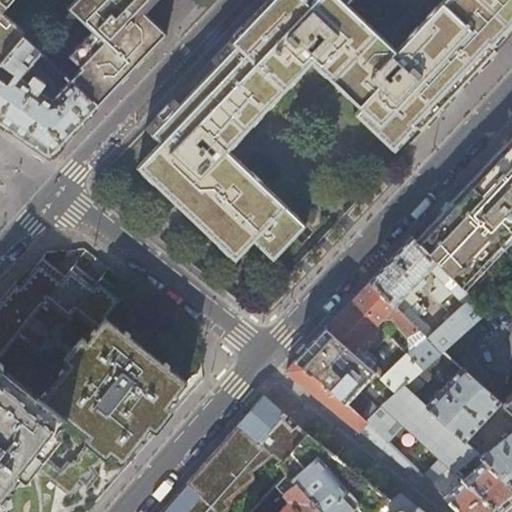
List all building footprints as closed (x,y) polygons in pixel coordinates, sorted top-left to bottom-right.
[(0,0),(0,64),(2,61),(25,35),(27,33),(2,12),(12,0),(0,0)] [(72,81),(97,106),(128,74),(167,32),(145,12),(156,0),(76,0),(73,3),(72,4),(68,8),(72,12),(70,14),(75,18),(77,16),(93,32),(69,57),(82,69),(72,81)] [(135,167),(235,260),(254,241),(274,259),(307,224),(227,150),(311,61),(360,108),(355,113),(395,151),(418,126),(422,131),(497,51),(492,47),(511,25),(511,0),(444,0),(396,49),(348,4),(351,0),(266,0),(235,33),(209,60),(214,65),(204,75),(177,104),(172,99),(163,108),(143,129),(158,143),(135,167)] [(42,51),(25,35),(2,61),(15,71),(8,80),(0,73),(0,122),(49,157),(76,129),(97,106),(72,81),(71,80),(54,97),(23,74),(42,51)] [(511,137),(415,240),(484,314),(509,291),(511,288),(511,137)] [(484,314),(415,240),(412,237),(394,256),(370,282),(441,353),(442,352),(484,314)] [(75,310),(97,328),(106,317),(123,295),(101,277),(95,283),(72,265),(64,275),(42,259),(37,265),(22,282),(6,303),(0,309),(0,356),(45,299),(69,318),(75,310)] [(370,282),(352,300),(388,336),(397,327),(407,338),(409,353),(407,355),(422,371),(441,353),(370,282)] [(352,300),(325,329),(374,375),(380,380),(385,375),(368,360),(372,356),(362,346),(372,335),(381,344),(378,349),(387,357),(394,351),(399,357),(401,357),(403,359),(407,355),(388,336),(352,300)] [(106,317),(97,328),(43,395),(68,414),(125,459),(188,381),(106,317)] [(325,329),(296,360),(319,377),(365,422),(366,421),(378,411),(358,392),(374,375),(325,329)] [(422,371),(407,355),(403,359),(385,375),(380,380),(396,394),(404,386),(416,375),(422,371)] [(359,430),(365,422),(319,377),(296,360),(286,371),(359,430)] [(0,361),(0,499),(68,414),(43,395),(0,361)] [(511,365),(503,373),(511,383),(511,395),(502,405),(510,412),(511,413),(511,365)] [(461,369),(426,406),(465,442),(501,404),(461,369)] [(424,384),(416,375),(404,386),(414,395),(424,384)] [(465,442),(426,406),(414,395),(404,386),(396,394),(378,411),(366,421),(414,466),(431,483),(442,474),(450,467),(455,472),(474,458),(478,454),(465,442)] [(264,394),(160,511),(213,511),(269,450),(283,463),(310,434),(264,394)] [(511,422),(511,434),(483,459),(511,485),(511,413),(510,412),(505,417),(511,422)] [(414,466),(366,421),(365,422),(359,430),(403,466),(412,468),(414,466)] [(283,463),(282,466),(287,472),(322,511),(373,511),(388,500),(310,434),(283,463)] [(442,474),(431,483),(436,488),(461,511),(496,511),(498,511),(511,499),(511,485),(483,459),(479,455),(474,458),(482,466),(453,488),(442,474)] [(322,511),(287,472),(276,485),(291,503),(282,511),(322,511)] [(388,500),(373,511),(425,511),(415,503),(400,491),(399,492),(388,500)]
